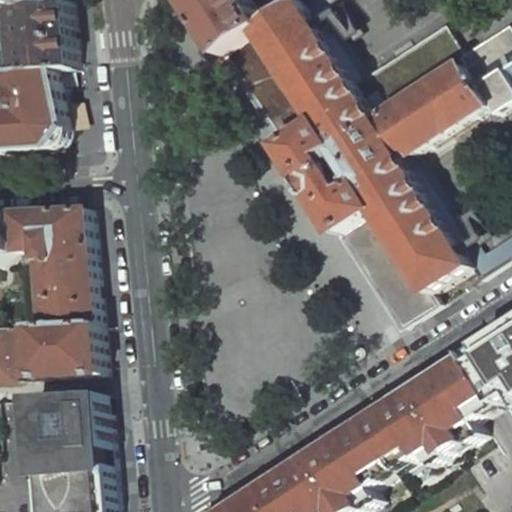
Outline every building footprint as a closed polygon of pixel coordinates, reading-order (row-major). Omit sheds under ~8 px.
[(0,0),(0,13),(4,13),(28,10),(27,1),(50,0),(49,0),(0,0)] [(28,10),(4,13),(5,25),(25,23),(30,76),(77,69),(92,69),(86,0),(55,0),(50,0),(27,1),(28,10)] [(256,0),(196,0),(236,60),(294,16),(282,1),(265,13),(256,0)] [(479,266),(412,162),(422,156),(423,159),(424,158),(499,110),(504,117),(511,111),(511,29),(470,56),(452,27),(372,79),(362,85),(316,13),(325,6),(329,12),(344,0),(315,0),(310,4),(294,16),(236,60),(323,195),(411,331),(448,307),(441,296),(482,270),(489,281),(511,265),(511,244),(489,259),(479,266)] [(362,85),(372,79),(329,12),(325,6),(316,13),(362,85)] [(30,76),(13,77),(14,80),(17,127),(18,155),(66,152),(76,150),(82,143),(88,136),(90,129),(89,121),(77,69),(30,76)] [(0,156),(18,155),(17,127),(0,127),(0,156)] [(489,259),(424,158),(423,159),(422,156),(412,162),(479,266),(489,259)] [(98,211),(19,215),(24,255),(48,251),(56,329),(109,327),(98,211)] [(19,215),(0,216),(0,278),(5,278),(5,275),(5,271),(11,270),(24,255),(19,215)] [(109,327),(56,329),(43,329),(46,381),(114,377),(109,327)] [(20,330),(0,331),(0,382),(22,382),(20,330)] [(511,337),(479,359),(511,410),(511,409),(511,337)] [(375,511),(390,503),(383,492),(435,460),(441,470),(467,454),(468,453),(464,449),(473,442),(477,447),(493,437),(486,426),(499,418),(511,410),(479,359),(466,367),(446,380),(445,387),(412,409),(406,406),(389,417),(392,422),(364,439),(361,435),(345,445),(344,452),(310,474),(304,472),(288,482),(291,487),(263,505),(260,500),(252,506),(241,511),(375,511)] [(62,400),(41,401),(46,453),(51,511),(125,511),(121,449),(116,397),(62,400)] [(468,453),(477,447),(473,442),(464,449),(468,453)]
